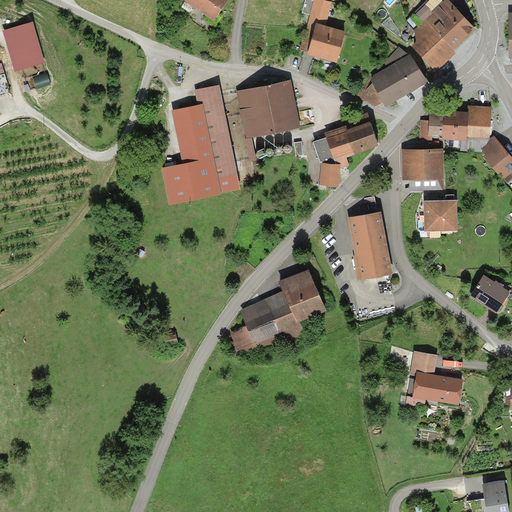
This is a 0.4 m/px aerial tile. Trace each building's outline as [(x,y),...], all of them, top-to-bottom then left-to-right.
[(185,0),(185,1),(198,11),(214,22),(229,0),(185,0)] [(311,15),(310,21),(326,26),(332,3),(320,0),(315,0),(315,1),(310,0),(305,0),(302,13),(311,15)] [(423,38),(413,48),(437,73),(457,53),(455,52),(466,41),(476,31),(446,0),(433,13),(424,23),(415,31),(423,38)] [(425,5),(416,14),(424,23),(433,13),(425,5)] [(309,54),(308,56),(338,65),(348,33),(326,26),(310,21),(307,21),(298,50),(309,54)] [(33,23),(3,32),(15,72),(45,63),(33,23)] [(389,67),(409,56),(399,47),(384,63),(389,67)] [(389,67),(374,75),(370,80),(383,104),(386,107),(428,83),(425,78),(411,54),(409,56),(389,67)] [(49,73),(35,75),(37,87),(51,85),(49,73)] [(235,91),(250,162),(257,161),(252,138),(301,128),(291,80),(267,85),(235,91)] [(375,107),(383,104),(370,80),(363,86),(355,96),(365,101),(370,102),(375,107)] [(216,84),(195,89),(199,106),(172,112),(184,165),(161,171),(169,206),(240,190),(216,84)] [(467,110),(466,132),(487,132),(488,107),(467,106),(467,110)] [(429,131),(443,131),(444,109),(430,108),(430,120),(429,131)] [(466,132),(467,110),(444,109),(443,131),(443,137),(466,137),(466,132)] [(325,134),(327,138),(336,164),(340,165),(340,169),(349,165),(346,158),(379,147),(367,114),(349,120),(350,125),(325,134)] [(322,163),(336,164),(327,138),(313,143),(320,163),(322,163)] [(488,153),(484,157),(502,177),(511,169),(511,156),(495,138),(484,148),(488,153)] [(402,150),(403,181),(409,181),(409,191),(445,190),(444,149),(402,150)] [(336,164),(322,163),(320,186),(339,188),(340,169),(340,165),(336,164)] [(425,203),(426,233),(457,232),(456,202),(444,203),(425,203)] [(356,257),(353,257),(358,281),(392,274),(380,213),(348,219),(353,242),(356,257)] [(228,270),(224,274),(232,282),(236,278),(228,270)] [(288,352),(308,343),(300,325),(328,312),(309,270),(285,281),(278,284),(282,293),(242,310),(249,325),(259,347),(261,352),(284,342),(288,352)] [(484,275),(470,297),(497,315),(511,293),(501,286),(484,275)] [(235,359),(259,347),(249,325),(230,334),(233,341),(228,344),(235,359)] [(174,339),(172,331),(163,333),(165,341),(174,339)] [(416,372),(434,375),(438,355),(414,351),(411,371),(416,372)] [(408,397),(406,404),(425,407),(426,400),(461,405),(464,379),(451,378),(434,375),(416,372),(412,397),(408,397)] [(508,511),(503,481),(482,485),(487,511),(508,511)]
